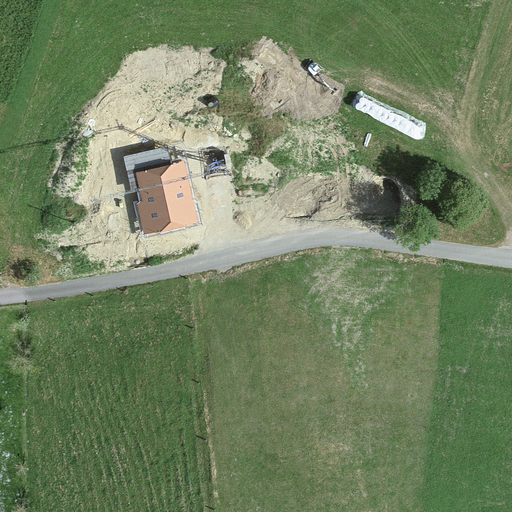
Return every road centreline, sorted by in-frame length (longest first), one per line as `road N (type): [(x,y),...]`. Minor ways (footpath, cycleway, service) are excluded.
road 1 (unclassified): [(0,297),(320,237),(511,260)]
road 2 (track): [(498,0),(464,126),(467,150),(511,222)]
